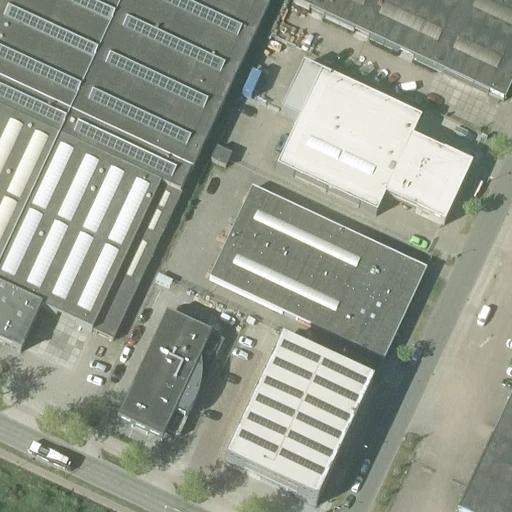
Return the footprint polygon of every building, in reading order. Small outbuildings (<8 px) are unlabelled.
[(272,0),(0,0),(0,344),(20,354),(40,309),(112,342),(181,195),(180,194),(190,172),(192,173),(255,38),(272,0)] [(511,0),(294,0),(293,4),(295,4),(317,15),(502,103),(511,82),(511,0)] [(302,66),(280,113),(298,122),(457,197),(471,168),(471,167),(443,154),(412,139),(420,122),(320,74),(302,66)] [(298,122),(275,170),(375,218),(384,199),(415,214),(443,227),(457,197),(298,122)] [(225,168),(227,162),(230,156),(216,149),(211,162),(225,168)] [(382,363),(425,272),(251,191),(209,282),(382,363)] [(158,451),(166,432),(179,438),(187,422),(184,420),(192,408),(193,409),(223,342),(165,315),(112,430),(158,451)] [(370,385),(278,344),(224,467),(314,509),(370,385)] [(511,511),(511,404),(461,511),(511,511)]
